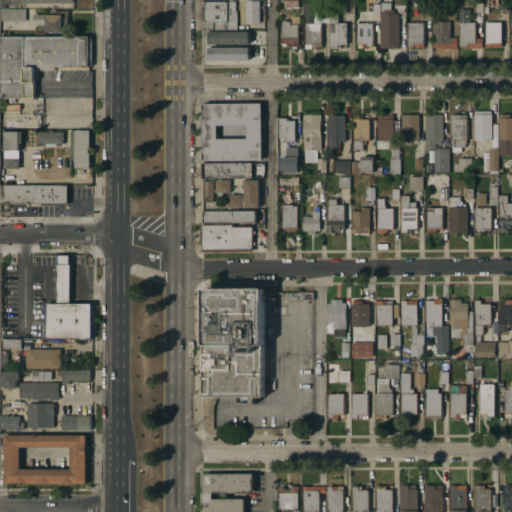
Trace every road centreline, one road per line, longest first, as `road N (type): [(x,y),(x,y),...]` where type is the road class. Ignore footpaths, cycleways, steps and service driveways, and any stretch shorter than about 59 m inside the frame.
road 1 (primary): [(173,511),(175,0)]
road 2 (primary): [(116,0),(117,511)]
road 3 (residential): [(511,267),(203,272),(115,237)]
road 4 (residential): [(511,451),(173,455)]
road 5 (residential): [(511,81),(176,84)]
